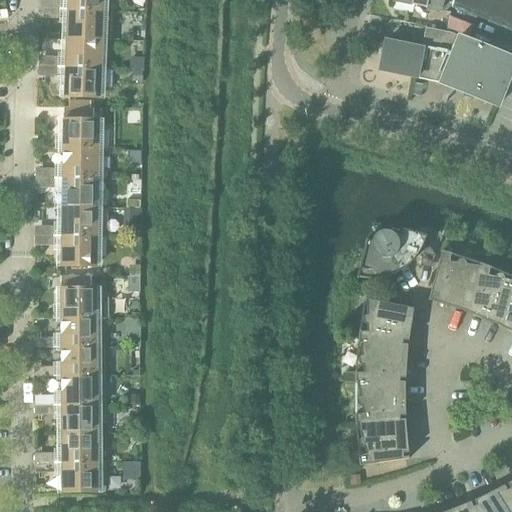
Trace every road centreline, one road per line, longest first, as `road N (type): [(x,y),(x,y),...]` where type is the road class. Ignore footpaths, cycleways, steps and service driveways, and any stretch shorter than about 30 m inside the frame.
road 1 (residential): [(18,284),(31,0)]
road 2 (unclassified): [(17,511),(18,284)]
road 3 (residential): [(449,467),(437,426),(438,368),(450,348),(511,372)]
road 4 (residential): [(280,511),(279,504),(372,493),(449,467)]
road 5 (unclassified): [(506,164),(333,110)]
road 6 (unclassified): [(333,110),(297,96),(280,77),(282,0)]
